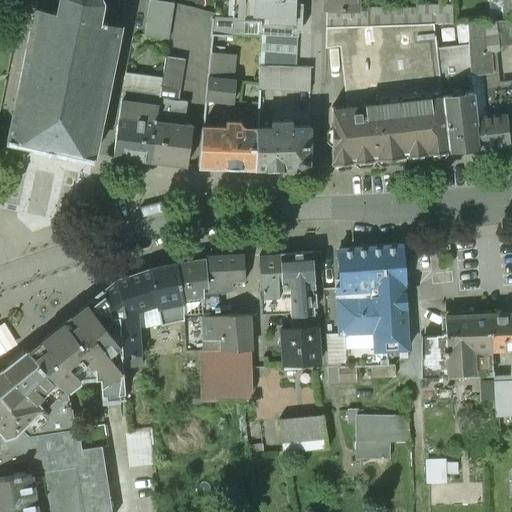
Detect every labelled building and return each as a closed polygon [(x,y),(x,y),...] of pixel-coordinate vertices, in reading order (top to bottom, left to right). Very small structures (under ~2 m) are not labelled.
[(58,0),(56,12),(36,7),(35,7),(8,140),(7,140),(7,142),(13,143),(13,142),(28,146),(32,147),(32,148),(41,150),(41,149),(58,153),(66,155),(67,154),(71,155),(86,158),(92,160),(94,152),(93,151),(119,25),(119,24),(98,20),(101,2),(100,0),(58,0)] [(37,0),(36,7),(56,12),(58,0),(37,0)] [(123,0),(100,0),(101,2),(98,20),(119,24),(123,0)] [(150,0),(145,30),(169,35),(175,0),(150,0)] [(173,12),(160,90),(161,90),(160,98),(177,100),(189,32),(212,33),(214,17),(216,1),(212,0),(199,0),(196,15),(173,12)] [(298,0),(232,0),(232,18),(214,17),(212,33),(231,35),(231,34),(243,34),(245,20),(258,22),(258,33),(261,33),(286,35),(297,35),(298,31),(301,31),(302,6),(298,6),(298,0)] [(325,0),(325,8),(356,10),(356,0),(325,0)] [(511,6),(504,7),(502,7),(503,19),(511,18),(511,6)] [(511,19),(494,21),(497,45),(511,42),(511,19)] [(482,21),(467,22),(468,44),(468,54),(470,75),(492,72),(490,52),(484,52),(482,21)] [(467,22),(458,22),(459,45),(468,44),(467,22)] [(433,23),(326,28),(326,46),(340,44),(342,57),(341,57),(346,105),(442,94),(436,47),(433,23)] [(284,66),(286,35),(261,33),(260,65),(284,66)] [(459,45),(436,47),(442,94),(472,91),(470,75),(468,54),(468,44),(459,45)] [(231,51),(210,47),(206,99),(233,102),(234,81),(232,80),(231,51)] [(284,66),(260,65),(259,90),(310,92),(310,66),(284,66)] [(160,90),(148,88),(145,110),(146,110),(144,119),(156,120),(160,98),(161,90),(160,90)] [(511,88),(480,92),(483,116),(475,117),(474,117),(477,147),(493,145),(509,144),(507,124),(506,115),(511,114),(511,88)] [(472,91),(442,94),(449,151),(463,149),(477,147),(474,117),(475,117),(473,91),(472,91)] [(346,105),(332,107),(330,163),(340,162),(340,163),(360,161),(373,159),(373,158),(413,154),(449,151),(442,94),(346,105)] [(177,100),(160,98),(156,120),(150,160),(187,165),(192,125),(182,124),(186,101),(177,100)] [(144,119),(118,116),(113,155),(150,160),(156,120),(144,119)] [(273,126),(257,127),(255,167),(302,165),(308,160),(309,125),(292,125),(292,120),(272,121),(273,126)] [(226,126),(203,126),(198,165),(255,167),(257,127),(245,127),(245,125),(240,121),(226,121),(226,126)] [(367,247),(338,250),(340,282),(336,282),(339,333),(339,334),(344,333),(346,365),(356,365),(370,364),(390,363),(389,350),(408,349),(402,245),(367,247)] [(295,253),(281,255),(282,285),(289,285),(291,314),(291,316),(312,313),(312,306),(315,306),(314,295),(311,295),(311,289),(314,289),(311,252),(295,253)] [(271,255),(260,256),(261,313),(291,314),(289,285),(282,285),(281,255),(271,255)] [(224,258),(206,259),(207,282),(200,283),(200,294),(200,295),(200,296),(219,295),(232,286),(232,281),(244,280),(242,257),(224,258)] [(191,261),(177,264),(182,296),(200,294),(200,283),(207,282),(206,259),(191,261)] [(153,269),(117,280),(123,314),(120,317),(122,355),(140,355),(137,310),(158,303),(163,325),(184,321),(184,302),(182,296),(177,264),(153,269)] [(50,332),(26,351),(55,382),(66,394),(80,384),(99,382),(103,405),(127,401),(123,368),(122,355),(120,317),(123,314),(117,280),(90,301),(69,317),(50,332)] [(219,295),(200,296),(201,310),(219,310),(219,295)] [(511,311),(490,313),(491,332),(511,331),(511,311)] [(312,313),(291,316),(292,329),(317,327),(316,313),(312,313)] [(469,314),(446,315),(447,352),(491,349),(491,332),(490,313),(469,314)] [(250,314),(201,316),(203,340),(220,339),(220,349),(252,348),(250,314)] [(0,324),(0,351),(18,345),(8,321),(0,324)] [(292,329),(282,330),(285,365),(320,362),(317,327),(292,329)] [(339,333),(325,334),(327,367),(346,365),(344,333),(339,334),(339,333)] [(220,339),(203,340),(203,350),(220,349),(220,339)] [(203,350),(200,350),(201,378),(204,378),(205,403),(248,401),(253,390),(252,368),(252,348),(220,349),(203,350)] [(55,382),(26,351),(15,360),(1,370),(33,405),(55,382)] [(140,355),(122,355),(123,368),(140,368),(140,355)] [(390,363),(370,364),(371,377),(395,376),(394,362),(390,363)] [(346,365),(327,367),(328,380),(362,378),(362,372),(356,373),(356,365),(346,365)] [(0,371),(0,432),(5,438),(14,434),(20,428),(38,410),(33,405),(1,370),(0,371)] [(55,382),(33,405),(38,410),(39,409),(48,418),(50,433),(75,428),(72,412),(66,394),(55,382)] [(38,410),(20,428),(28,437),(43,434),(50,433),(48,418),(39,409),(38,410)] [(391,438),(406,438),(406,411),(356,410),(355,453),(391,453),(391,438)] [(326,411),(281,412),(282,447),(327,446),(326,411)] [(105,424),(77,428),(80,451),(102,446),(109,445),(105,424)] [(14,434),(5,438),(0,432),(0,463),(27,459),(47,456),(43,434),(28,437),(20,428),(14,434)] [(28,475),(0,478),(0,511),(110,511),(102,446),(80,451),(77,428),(75,428),(50,433),(43,434),(47,456),(27,459),(28,475)] [(148,430),(127,433),(130,466),(152,464),(148,430)] [(427,471),(459,472),(459,459),(427,458),(427,471)] [(462,498),(479,498),(479,485),(462,485),(462,498)]
